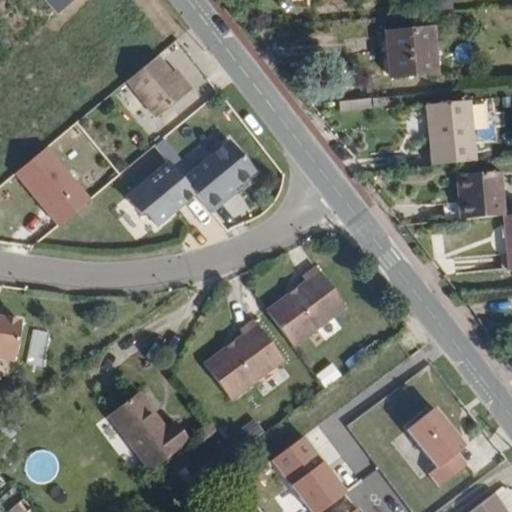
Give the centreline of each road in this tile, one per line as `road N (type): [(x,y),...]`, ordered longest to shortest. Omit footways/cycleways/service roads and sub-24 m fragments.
road 1 (residential): [(0,263),(118,277),(163,272),(238,249),(335,189)]
road 2 (secondary): [(335,189),(511,415)]
road 3 (secondary): [(187,0),(335,189)]
